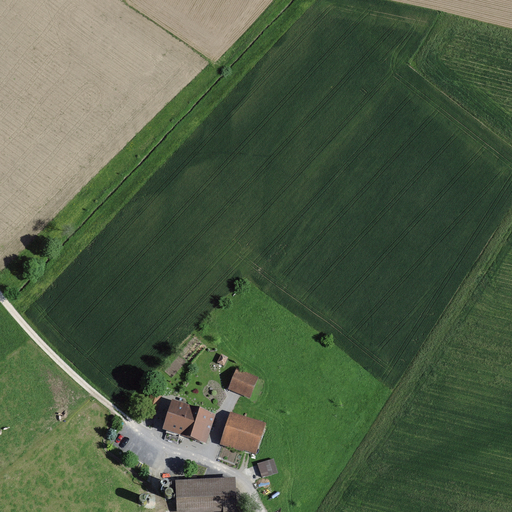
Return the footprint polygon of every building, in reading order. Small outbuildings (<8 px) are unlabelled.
[(256,381),(237,373),(230,390),(249,398),(256,381)] [(212,421),(171,408),(162,436),(204,449),(212,421)] [(263,427),(230,417),(222,446),(255,456),(263,427)] [(277,472),(273,461),(258,466),(262,477),(277,472)] [(234,511),(233,483),(175,486),(176,511),(234,511)]
